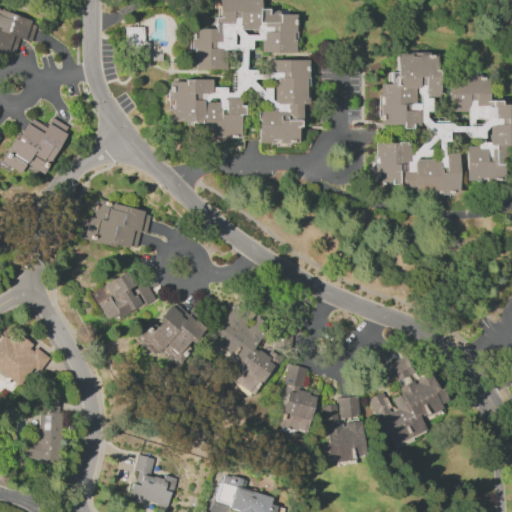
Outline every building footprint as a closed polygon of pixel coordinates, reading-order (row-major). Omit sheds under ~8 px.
[(232,93),(231,92),(235,89),(234,89),(234,69),(190,69),(190,49),(189,49),(189,33),(194,33),(194,28),(214,29),(215,17),(218,17),(218,8),(215,8),(215,0),(258,0),(258,8),(267,8),(267,11),(278,11),(278,15),(294,15),(293,19),(291,19),(291,25),(294,25),(294,32),(291,32),(291,39),(294,39),(294,44),(295,44),(294,47),(294,49),(295,49),(294,51),(294,53),(261,52),(261,40),(252,40),(252,49),(245,49),(245,69),(244,69),(244,70),(254,70),(254,59),(307,60),(307,104),(301,104),(301,114),(300,114),(300,122),(299,122),(299,127),(296,127),(296,143),(275,143),(275,140),(257,140),(257,109),(271,109),(248,87),(239,96),(239,105),(243,105),(243,117),(238,117),(238,137),(233,137),(233,138),(199,138),(199,123),(191,123),(191,122),(172,122),(172,100),(168,100),(168,82),(183,82),(183,79),(210,79),(210,86),(211,86),(211,93),(212,93),(212,88),(225,88),(225,93),(232,93)] [(6,53),(0,50),(0,7),(13,12),(12,14),(31,21),(30,23),(36,25),(30,42),(19,38),(13,53),(7,51),(6,53)] [(142,27),(123,26),(122,53),(141,53),(142,27)] [(477,125),(466,125),(466,111),(446,111),(446,80),(466,80),(466,76),(481,76),(481,80),(487,80),(487,99),(498,99),(498,104),(511,104),(511,146),(501,146),(501,183),(463,182),(463,146),(476,146),(476,138),(466,138),(466,132),(447,132),(447,142),(443,142),(442,153),(456,153),(455,194),(407,193),(407,187),(395,187),(395,185),(391,185),(391,187),(372,186),(373,163),(376,163),(376,157),(373,157),(373,142),(395,143),(395,142),(407,142),(407,157),(430,134),(421,125),(410,125),(410,129),(400,129),(400,125),(382,125),(382,126),(376,126),(376,95),(378,95),(378,84),(389,84),(389,72),(394,72),(394,54),(408,54),(408,57),(415,57),(415,53),(434,53),(434,68),(437,68),(437,97),(430,97),(430,112),(428,112),(423,117),(429,123),(447,122),(451,126),(476,126),(477,125)] [(26,123),(41,133),(47,123),(65,135),(59,144),(61,145),(46,169),(44,168),(40,176),(20,164),(15,172),(0,161),(0,159),(16,133),(18,135),(26,123)] [(108,207),(110,208),(112,203),(143,212),(142,214),(149,215),(144,233),(139,231),(134,247),(128,246),(127,249),(113,245),(113,247),(83,239),(89,216),(94,217),(99,199),(109,202),(108,207)] [(126,272),(134,285),(127,290),(131,296),(146,286),(154,299),(138,308),(138,307),(117,320),(114,315),(105,321),(89,294),(126,272)] [(170,305),(180,314),(179,315),(184,320),(187,315),(193,320),(194,319),(205,329),(192,344),(189,341),(185,345),(187,346),(178,356),(165,344),(157,353),(156,352),(152,356),(136,341),(140,336),(139,336),(144,330),(147,332),(154,324),(156,326),(159,323),(156,320),(170,305)] [(272,365),(251,395),(248,393),(246,397),(234,388),(237,384),(229,378),(245,355),(214,333),(222,322),(223,323),(233,309),(243,317),(248,310),(253,314),(250,319),(249,318),(244,326),(248,329),(255,318),(268,327),(253,349),(257,351),(258,349),(270,357),(267,361),(272,365)] [(48,358),(37,372),(31,367),(9,394),(0,386),(0,337),(3,334),(13,342),(19,335),(32,345),(29,348),(32,351),(35,348),(48,358)] [(403,356),(409,366),(406,368),(409,374),(399,380),(398,378),(383,386),(374,369),(389,360),(390,363),(403,356)] [(287,364),(306,369),(304,377),(301,376),(298,390),(308,392),(307,395),(315,397),(305,433),(295,431),(295,434),(277,429),(281,411),(278,411),(284,387),(281,387),(287,364)] [(511,389),(511,390),(510,386),(498,390),(495,383),(505,379),(502,372),(511,367),(511,389)] [(398,388),(412,381),(414,384),(416,383),(415,379),(428,373),(437,390),(440,388),(446,401),(439,404),(441,408),(439,409),(442,413),(426,421),(423,414),(418,416),(425,430),(391,447),(368,399),(382,392),(390,408),(389,408),(391,412),(392,411),(395,410),(397,410),(391,399),(401,394),(398,388)] [(48,392),(60,393),(59,413),(62,413),(60,463),(37,462),(37,457),(27,452),(32,441),(38,444),(38,441),(33,441),(33,428),(38,428),(39,414),(41,414),(41,407),(48,408),(48,392)] [(359,416),(338,419),(336,398),(357,396),(359,416)] [(336,404),(337,421),(330,422),(328,405),(336,404)] [(360,421),(363,455),(354,456),(355,460),(336,461),(335,458),(326,459),(326,456),(323,456),(322,446),(325,446),(325,445),(327,444),(325,426),(342,424),(342,427),(344,427),(344,423),(360,421)] [(145,476),(152,478),(152,476),(162,479),(163,475),(176,479),(171,494),(169,494),(165,509),(153,506),(154,504),(137,500),(137,501),(128,499),(132,483),(139,485),(139,482),(135,481),(138,472),(133,470),(138,455),(153,460),(149,474),(146,473),(145,476)] [(234,486),(222,482),(224,474),(247,481),(245,489),(272,497),(270,504),(277,506),(275,511),(237,511),(238,511),(228,508),(234,486)]
